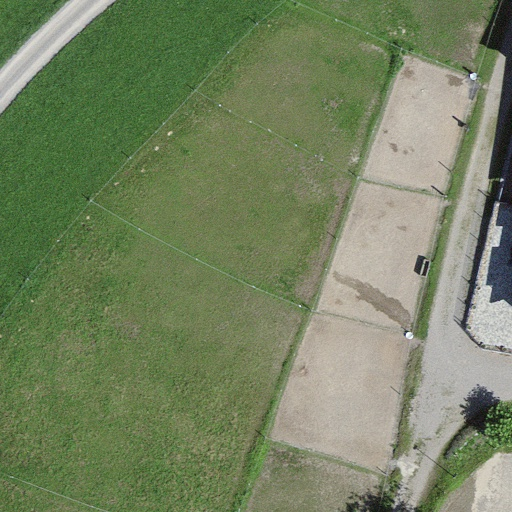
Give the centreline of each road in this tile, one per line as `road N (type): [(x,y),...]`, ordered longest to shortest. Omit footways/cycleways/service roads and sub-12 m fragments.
road 1 (track): [(475,421),(450,371),(449,303),(511,64)]
road 2 (track): [(403,511),(452,439),(511,403)]
road 3 (track): [(0,95),(107,0)]
